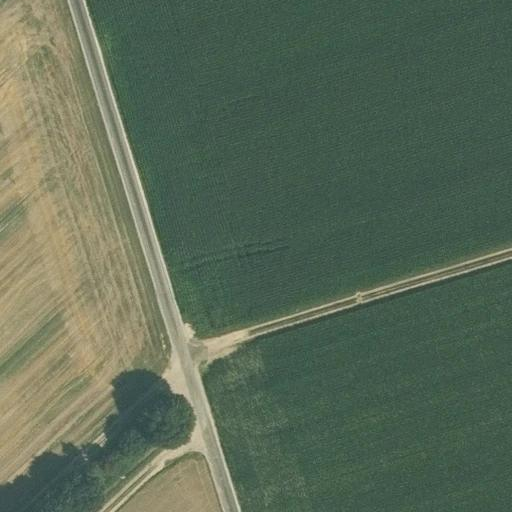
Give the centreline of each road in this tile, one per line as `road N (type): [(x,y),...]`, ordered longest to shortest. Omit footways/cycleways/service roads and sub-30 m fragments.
road 1 (track): [(511,259),(186,363),(22,511)]
road 2 (track): [(230,511),(75,0)]
road 3 (track): [(111,511),(204,426)]
